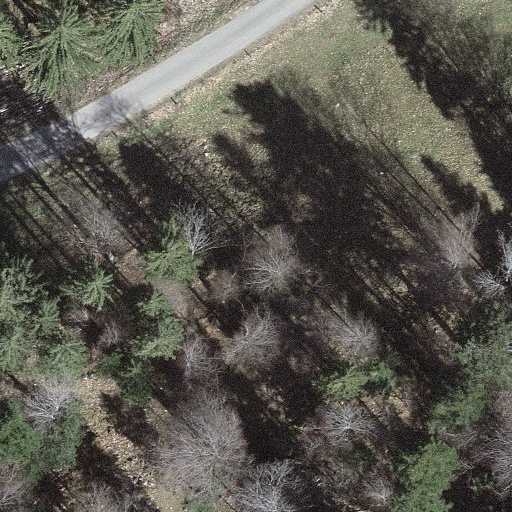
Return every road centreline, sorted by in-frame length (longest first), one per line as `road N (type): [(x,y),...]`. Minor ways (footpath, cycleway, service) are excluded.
road 1 (unclassified): [(281,0),(120,103),(0,159)]
road 2 (track): [(132,511),(89,412),(0,379)]
